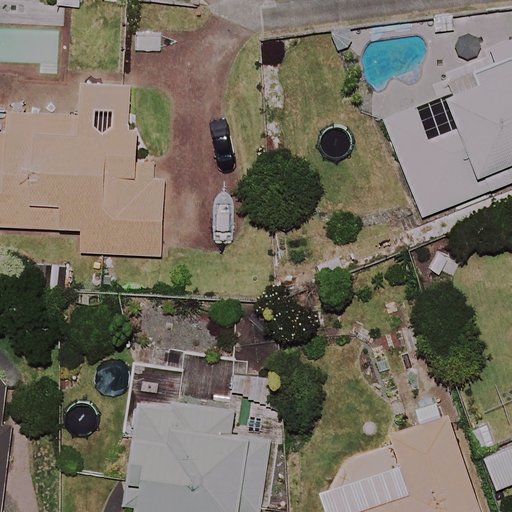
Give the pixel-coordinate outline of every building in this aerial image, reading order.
[(442,83),(447,95),(380,122),(419,219),(511,182),(511,38),(486,49),(491,63),(442,83)] [(136,86),(86,84),(85,116),(11,114),(10,129),(0,129),(0,225),(81,228),(80,252),(158,254),(161,179),(133,178),(136,86)] [(0,511),(0,503),(11,373),(0,372),(0,511)] [(233,416),(142,404),(129,506),(137,507),(136,511),(258,511),(268,438),(231,433),(233,416)] [(479,511),(450,421),(388,441),(390,448),(340,465),(348,489),(319,498),(323,511),(479,511)] [(511,448),(484,460),(498,491),(511,484),(511,448)]
